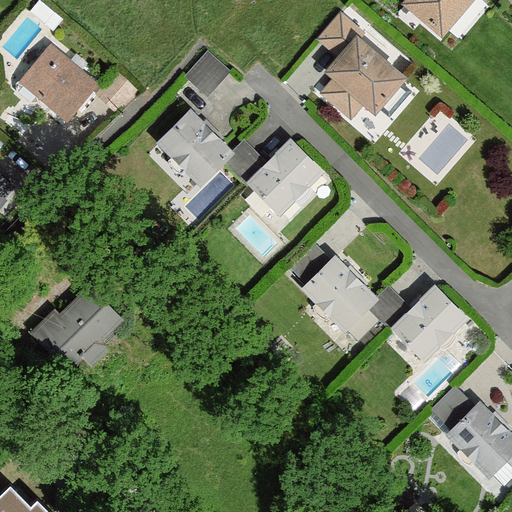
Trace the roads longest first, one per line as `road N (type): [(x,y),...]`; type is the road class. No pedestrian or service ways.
road 1 (residential): [(491,313),(258,77)]
road 2 (residential): [(145,511),(0,350)]
